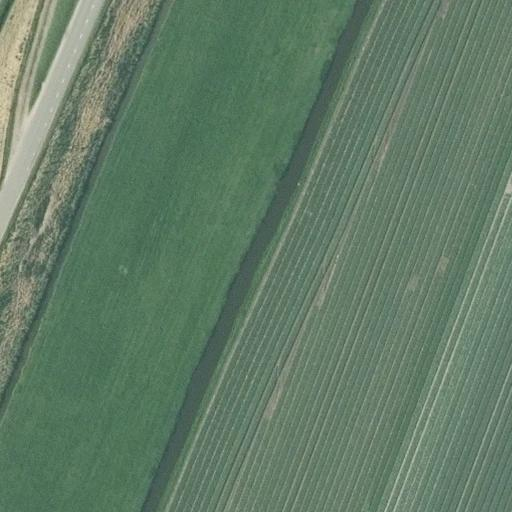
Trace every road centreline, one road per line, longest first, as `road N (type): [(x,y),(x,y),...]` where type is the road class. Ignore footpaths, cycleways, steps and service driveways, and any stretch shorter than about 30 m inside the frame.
road 1 (unclassified): [(0,222),(93,0)]
road 2 (track): [(50,0),(25,93),(19,172)]
